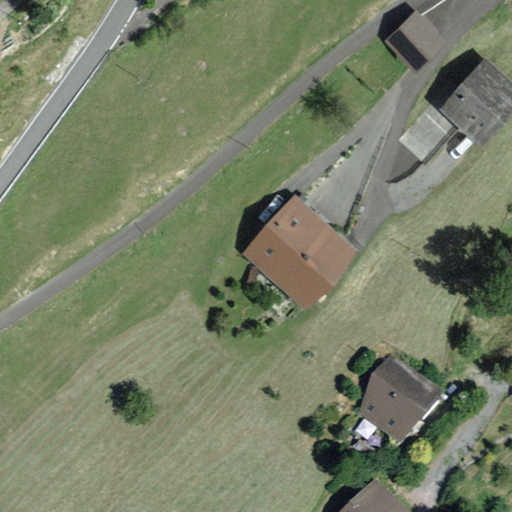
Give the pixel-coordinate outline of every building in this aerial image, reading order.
[(446,41),(416,11),(386,41),(415,71),(446,41)] [(511,110),(511,78),(486,55),(442,105),(484,142),(511,110)] [(358,252),(295,196),(245,252),(308,307),(358,252)] [(442,397),(392,353),(372,378),(359,413),(402,447),(442,397)] [(407,511),(376,480),(343,511),(407,511)]
